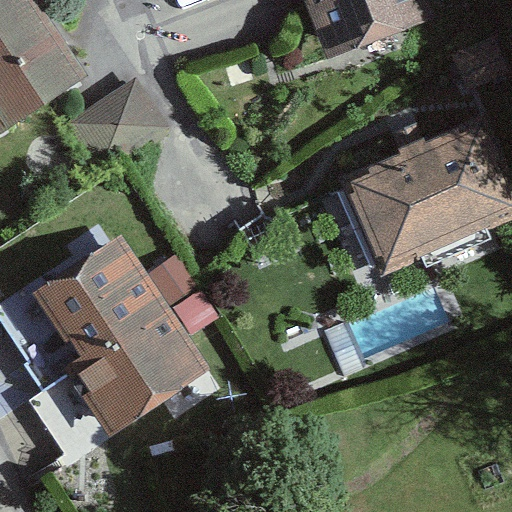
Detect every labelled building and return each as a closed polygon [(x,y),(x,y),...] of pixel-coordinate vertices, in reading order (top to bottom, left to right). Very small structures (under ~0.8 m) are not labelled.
[(38,0),(0,0),(0,143),(93,77),(38,0)] [(304,0),(328,60),(439,18),(432,0),(304,0)] [(496,40),(454,57),(470,94),(511,76),(496,40)] [(137,79),(73,128),(112,180),(177,130),(137,79)] [(511,162),(493,118),(344,179),(386,279),(511,226),(511,162)] [(124,235),(33,296),(122,426),(212,365),(124,235)]
